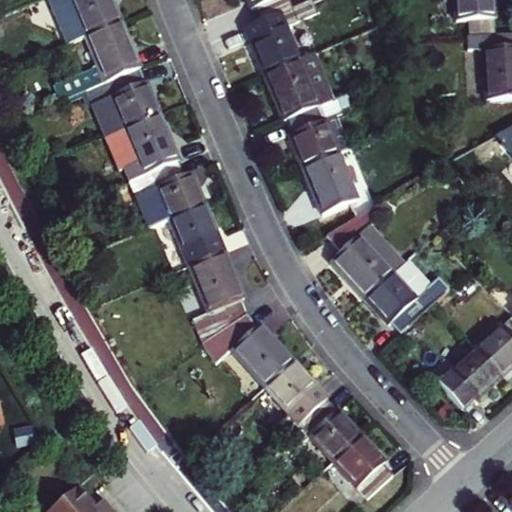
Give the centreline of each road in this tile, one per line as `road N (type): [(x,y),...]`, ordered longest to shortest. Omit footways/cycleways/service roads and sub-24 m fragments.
road 1 (residential): [(463,479),(334,337),(284,263),(171,0)]
road 2 (tertiary): [(191,511),(93,382),(0,213)]
